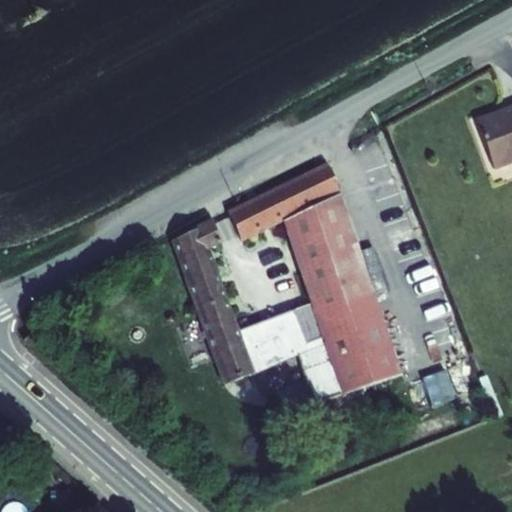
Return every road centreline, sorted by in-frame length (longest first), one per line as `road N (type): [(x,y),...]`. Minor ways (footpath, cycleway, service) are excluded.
road 1 (unclassified): [(511,19),(0,297)]
road 2 (secondary): [(165,511),(0,367)]
